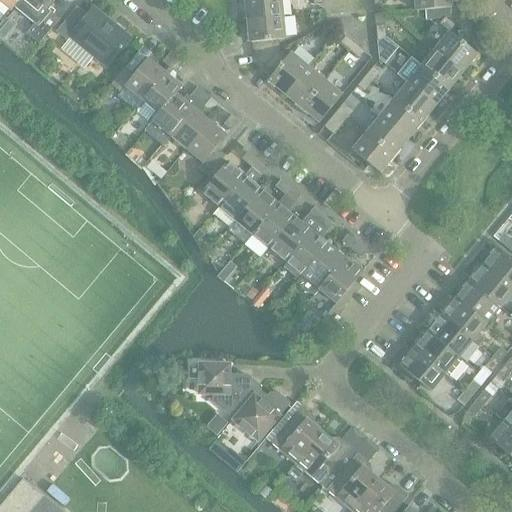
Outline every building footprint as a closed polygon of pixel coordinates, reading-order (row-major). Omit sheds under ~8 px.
[(0,0),(0,5),(9,13),(13,8),(19,0),(0,0)] [(19,0),(13,8),(34,25),(26,34),(40,45),(60,20),(45,7),(50,0),(19,0)] [(244,0),(247,21),(283,17),(280,0),(244,0)] [(451,8),(450,0),(414,0),(416,11),(451,8)] [(56,32),(67,41),(61,49),(85,68),(94,57),(107,67),(128,41),(106,24),(109,21),(93,8),(87,16),(77,7),(56,32)] [(374,15),(376,39),(385,38),(383,14),(374,15)] [(285,40),(283,17),(247,21),(249,43),(252,43),(254,64),(280,51),(279,40),(285,40)] [(439,24),(448,32),(454,25),(445,17),(439,24)] [(448,32),(434,50),(462,72),(476,55),(448,32)] [(339,43),(350,52),(355,45),(344,36),(339,43)] [(387,51),(385,38),(376,39),(378,52),(387,51)] [(364,53),(355,45),(350,52),(358,59),(364,53)] [(434,50),(421,66),(449,89),(462,72),(434,50)] [(288,57),(280,51),(254,64),(271,78),(268,81),(285,95),(308,68),(291,54),(288,57)] [(177,58),(170,52),(162,62),(169,68),(177,58)] [(177,58),(169,68),(175,73),(183,64),(177,58)] [(125,87),(142,101),(164,73),(147,59),(135,75),(126,67),(111,85),(121,93),(125,87)] [(421,66),(407,83),(435,106),(449,89),(421,66)] [(373,67),(365,77),(372,83),(380,73),(373,67)] [(182,87),(171,79),(175,73),(169,68),(164,73),(142,101),(137,107),(138,113),(147,121),(152,122),(175,95),(182,87)] [(285,95),(302,109),(325,82),(308,68),(285,95)] [(364,92),(372,83),(365,77),(357,87),(364,92)] [(342,96),(325,82),(302,109),(319,123),(342,96)] [(407,83),(393,100),(421,122),(435,106),(407,83)] [(198,87),(191,96),(197,101),(204,93),(198,87)] [(204,93),(197,101),(204,107),(211,98),(204,93)] [(185,103),(175,95),(152,122),(144,132),(161,146),(169,136),(197,101),(191,96),(185,103)] [(393,100),(380,117),(408,139),(421,122),(393,100)] [(169,136),(186,149),(208,122),(198,114),(204,107),(197,101),(169,136)] [(343,103),(336,112),(346,120),(353,111),(343,103)] [(334,135),(346,120),(336,112),(324,127),(334,135)] [(230,131),(238,121),(231,115),(223,125),(230,131)] [(380,117),(365,135),(392,158),(408,139),(380,117)] [(225,136),(208,122),(186,149),(203,163),(198,169),(207,177),(222,159),(213,152),(225,136)] [(380,173),(392,158),(365,135),(352,150),(380,173)] [(242,160),(251,168),(257,161),(247,153),(242,160)] [(261,190),(254,184),(267,169),(257,161),(251,168),(244,176),(219,207),(213,215),(229,228),(235,221),(261,190)] [(201,193),(219,207),(244,176),(227,162),(201,193)] [(275,187),(285,195),(290,188),(281,180),(275,187)] [(300,196),(290,188),(285,195),(294,203),(300,196)] [(278,204),(261,190),(235,221),(252,235),(278,204)] [(294,218),(278,204),(252,235),(269,249),(294,218)] [(308,214),(318,223),(324,216),(313,208),(308,214)] [(333,224),(324,216),(318,223),(328,230),(333,224)] [(311,231),(294,218),(269,249),(285,262),(311,231)] [(200,230),(194,237),(197,242),(205,236),(200,230)] [(311,231),(285,262),(282,267),(296,279),(300,274),(302,276),(328,245),(311,231)] [(342,242),(352,250),(357,243),(347,235),(342,242)] [(499,242),(511,252),(511,242),(504,236),(499,242)] [(366,251),(357,243),(352,250),(361,258),(366,251)] [(328,245),(302,276),(297,282),(298,283),(301,289),(307,293),(313,295),(314,296),(319,290),(344,259),(328,245)] [(511,260),(497,248),(482,266),(511,290),(511,260)] [(362,273),(344,259),(319,290),(336,304),(362,273)] [(500,308),(511,293),(511,290),(482,266),(469,282),(500,308)] [(221,273),(217,278),(223,283),(225,281),(225,277),(221,273)] [(486,325),(500,308),(469,282),(455,299),(486,325)] [(252,302),(251,303),(258,309),(271,293),(264,288),(258,294),(254,299),(252,302)] [(252,289),(246,297),(252,302),(254,299),(258,294),(252,289)] [(472,341),(486,325),(455,299),(441,316),(472,341)] [(277,310),(269,318),(274,322),(281,314),(277,310)] [(459,358),(472,341),(441,316),(427,332),(459,358)] [(445,375),(459,358),(427,332),(414,349),(445,375)] [(501,348),(492,358),(499,363),(507,353),(501,348)] [(431,392),(445,375),(414,349),(400,366),(431,392)] [(491,373),(499,363),(492,358),(485,367),(491,373)] [(212,402),(233,420),(259,390),(260,390),(262,388),(251,378),(248,381),(229,380),(230,365),(199,364),(199,365),(188,364),(188,379),(199,379),(199,395),(212,395),(212,402)] [(503,383),(511,373),(504,367),(496,377),(503,383)] [(479,387),(473,382),(465,391),(472,396),(479,387)] [(274,402),(260,390),(259,390),(233,420),(232,421),(258,442),(290,404),(280,395),(274,402)] [(463,406),(472,396),(465,391),(457,400),(463,406)] [(484,391),(476,400),(483,406),(491,397),(484,391)] [(475,416),(483,406),(476,400),(468,410),(475,416)] [(511,401),(509,400),(496,416),(503,422),(511,429),(511,401)] [(270,443),(296,465),(322,433),(307,421),(312,416),(301,406),(270,443)] [(511,458),(511,429),(503,422),(489,440),(511,458)] [(337,446),(322,433),(296,465),(287,475),(296,482),(305,472),(321,486),(352,449),(341,440),(337,446)] [(326,490),(352,511),(378,481),(363,468),(368,463),(357,454),(326,490)] [(23,480),(0,506),(0,511),(60,511),(43,497),(23,480)] [(393,493),(378,481),(352,511),(351,511),(394,511),(408,496),(397,487),(393,493)] [(52,485),(46,492),(64,508),(71,500),(52,485)] [(259,493),(259,494),(266,499),(272,492),(265,486),(259,493)]
